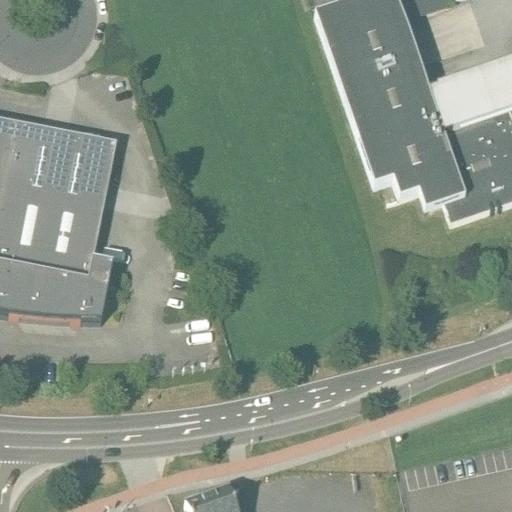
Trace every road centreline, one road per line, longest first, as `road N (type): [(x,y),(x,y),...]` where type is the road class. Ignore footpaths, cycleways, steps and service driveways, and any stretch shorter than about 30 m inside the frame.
road 1 (tertiary): [(0,456),(140,453),(247,437),(333,413),(416,374)]
road 2 (tertiary): [(416,374),(86,424)]
